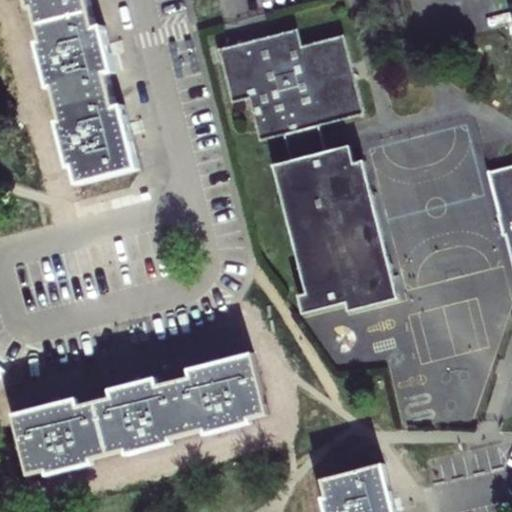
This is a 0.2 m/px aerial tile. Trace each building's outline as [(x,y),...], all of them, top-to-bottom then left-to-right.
[(29,0),(33,10),(37,9),(46,43),(41,44),(53,89),(57,88),(66,123),(62,124),(73,169),(78,168),(82,185),(142,170),(126,107),(119,109),(110,75),(117,73),(106,28),(99,30),(91,0),(29,0)] [(353,147),(327,154),(321,126),(366,115),(346,36),(325,41),(304,46),(300,30),(275,36),(221,50),(234,103),(251,99),(262,141),(286,135),(293,162),(276,166),(309,294),(302,296),(307,316),(350,304),(352,313),(402,300),(366,161),(357,164),(353,147)] [(511,167),(489,173),(500,214),(499,214),(504,238),(506,237),(511,257),(511,167)] [(160,386),(158,380),(113,392),(114,398),(80,407),(78,400),(15,417),(31,476),(49,472),(50,476),(94,465),(94,461),(129,451),(130,456),(175,444),(174,440),(207,432),(208,435),(253,424),(252,420),(270,415),(254,355),(192,371),(194,378),(160,386)] [(396,511),(385,465),(325,481),(330,498),(325,499),(328,511),(396,511)]
